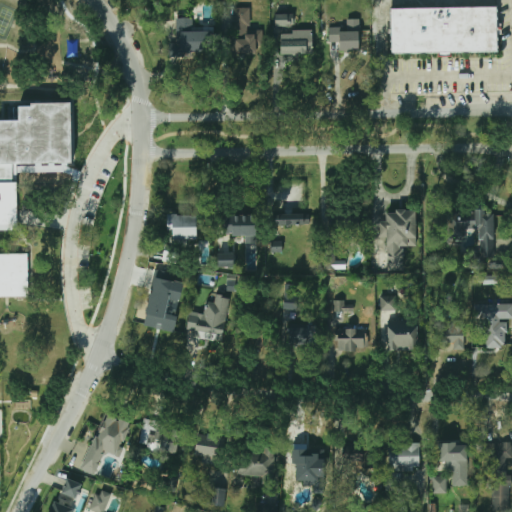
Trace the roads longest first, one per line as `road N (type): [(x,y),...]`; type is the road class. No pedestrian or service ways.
road 1 (tertiary): [(21,511),(113,328),(147,183),(147,121)]
road 2 (residential): [(511,395),(272,393),(102,357)]
road 3 (tertiary): [(511,108),(147,121)]
road 4 (tertiary): [(149,155),(511,149)]
road 5 (tertiary): [(147,121),(137,65),(101,0)]
